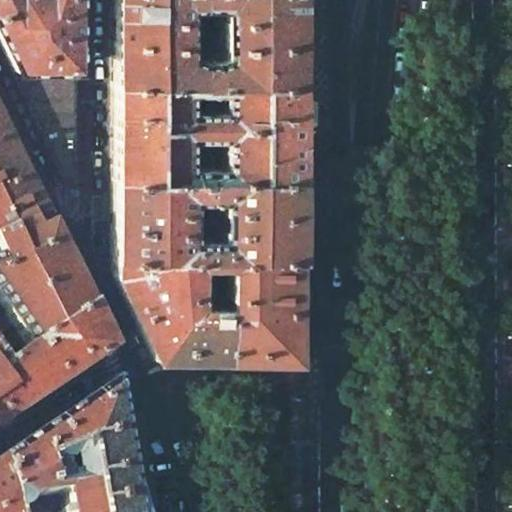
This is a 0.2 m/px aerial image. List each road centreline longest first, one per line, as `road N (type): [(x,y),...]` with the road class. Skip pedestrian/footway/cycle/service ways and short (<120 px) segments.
road 1 (primary): [(484,511),(481,167),(462,81)]
road 2 (primary): [(455,511),(454,168),(462,81)]
road 3 (primary): [(357,233),(345,511)]
road 4 (residential): [(81,254),(85,0)]
road 5 (primary): [(381,0),(378,92),(357,233)]
road 6 (primary): [(341,43),(357,233)]
road 7 (residential): [(81,254),(0,101)]
road 8 (residential): [(131,353),(195,511)]
